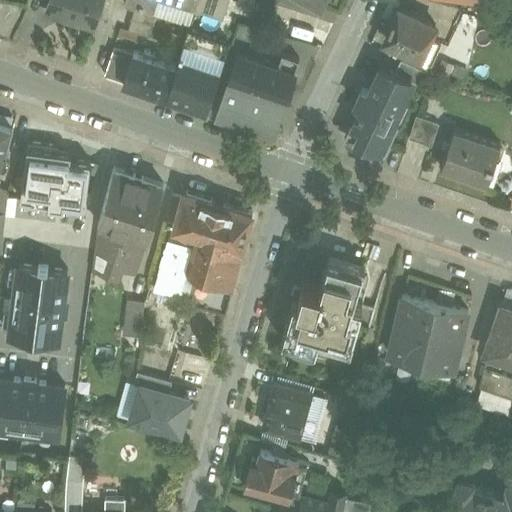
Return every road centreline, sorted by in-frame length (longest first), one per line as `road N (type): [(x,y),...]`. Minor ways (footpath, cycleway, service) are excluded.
road 1 (residential): [(290,173),(192,511)]
road 2 (residential): [(0,71),(290,173)]
road 3 (residential): [(290,173),(511,249)]
road 4 (residential): [(366,0),(290,173)]
